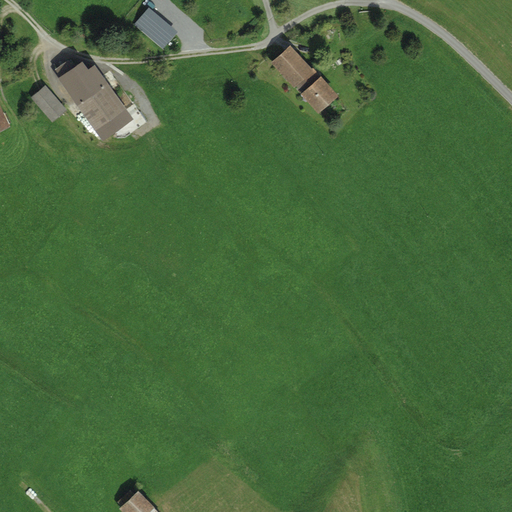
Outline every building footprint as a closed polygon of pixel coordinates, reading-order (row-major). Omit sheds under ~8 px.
[(317,72),(291,43),(272,61),(299,89),(317,72)] [(86,62),(65,77),(78,94),(99,80),(86,62)] [(328,77),(305,96),(320,115),(343,96),(328,77)] [(113,81),(80,102),(100,133),(133,111),(113,81)] [(52,95),(37,110),(52,125),(67,111),(52,95)] [(5,106),(0,106),(0,133),(12,129),(5,106)] [(165,511),(145,489),(124,508),(127,511),(165,511)]
